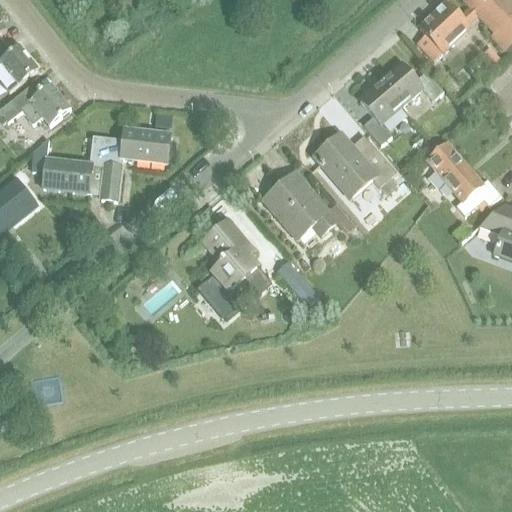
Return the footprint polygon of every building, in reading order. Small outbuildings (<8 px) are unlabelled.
[(464,19),(472,26),(478,20),(494,38),(490,42),(502,55),(511,46),(511,15),(498,0),(469,0),(463,6),(470,13),(464,19)] [(472,26),(464,19),(459,24),(446,10),(419,35),(425,42),(417,49),(432,67),(468,34),(466,31),(472,26)] [(10,57),(4,49),(0,51),(0,69),(16,89),(35,74),(17,51),(10,57)] [(489,53),(482,59),(495,73),(502,66),(489,53)] [(382,88),(401,111),(420,95),(431,108),(441,99),(424,79),(415,87),(402,71),(382,88)] [(8,108),(28,92),(22,85),(2,102),(8,108)] [(401,111),(382,88),(359,107),(372,123),(362,132),(379,152),(390,143),(379,130),(401,111)] [(69,116),(49,91),(36,102),(28,92),(8,108),(0,114),(0,121),(6,130),(20,118),(31,132),(41,124),(48,133),(69,116)] [(155,119),(153,132),(169,134),(171,121),(155,119)] [(92,145),(90,171),(90,173),(104,174),(104,171),(119,173),(120,163),(165,168),(168,140),(123,136),(122,148),(92,145)] [(377,193),(393,180),(367,149),(356,159),(339,139),(312,163),(348,205),(370,186),(377,193)] [(32,157),(30,177),(43,179),(41,195),(87,199),(101,200),(100,206),(116,207),(119,173),(104,171),(104,174),(90,173),(90,171),(46,167),(48,145),(32,157)] [(488,212),(499,202),(485,187),(480,191),(444,150),(425,167),(460,207),(454,213),(463,223),(482,206),(488,212)] [(14,182),(0,193),(0,236),(35,209),(14,182)] [(336,229),(328,219),(309,197),(299,206),(283,188),(261,207),(296,247),(310,235),(318,244),(336,229)] [(511,266),(511,239),(509,239),(511,229),(511,213),(509,213),(501,211),(478,232),(500,240),(493,260),(511,266)] [(214,278),(199,291),(226,323),(269,286),(258,273),(256,274),(240,255),(245,251),(226,228),(204,247),(222,268),(213,277),(214,278)] [(463,229),(453,237),(460,246),(470,238),(463,229)] [(161,259),(155,263),(160,269),(166,264),(161,259)] [(303,263),(297,268),(303,275),(309,270),(303,263)] [(286,271),(277,278),(298,302),(307,312),(317,303),(288,269),(286,271)]
